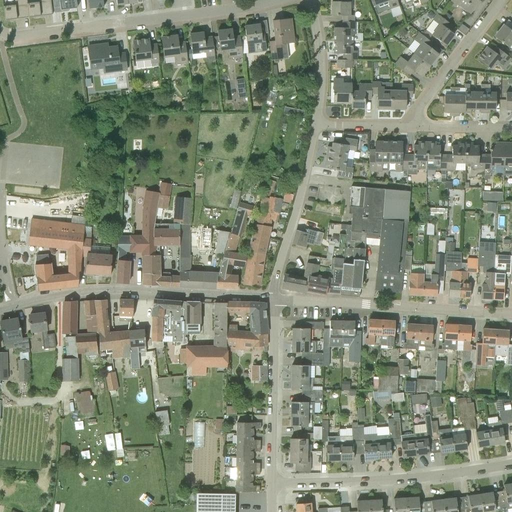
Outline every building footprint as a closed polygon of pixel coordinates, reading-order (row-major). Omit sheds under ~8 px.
[(3,6),(5,20),(17,18),(17,17),(28,15),(28,16),(29,16),(26,0),(14,0),(16,4),(3,6)] [(39,0),(40,2),(27,4),(29,18),(34,17),(40,16),(40,15),(44,15),(52,14),(52,15),(53,15),(50,0),(39,0)] [(60,10),(77,8),(75,0),(52,0),(54,7),(60,6),(60,10)] [(104,7),(102,0),(87,0),(89,9),(104,7)] [(342,22),(353,22),(353,15),(350,15),(350,9),(352,9),(352,0),(345,0),(345,2),(332,2),(332,16),(342,16),(342,22)] [(373,0),(378,13),(391,8),(391,9),(399,6),(396,0),(373,0)] [(480,0),(452,0),(450,4),(455,8),(458,4),(470,14),(480,0)] [(446,46),(454,35),(447,30),(451,24),(438,15),(433,21),(439,26),(432,36),(446,46)] [(280,44),(294,42),(291,19),(273,22),(275,41),(269,42),(272,60),(282,59),(280,44)] [(334,28),(334,41),(352,41),(352,35),(358,35),(358,34),(358,22),(353,22),(342,22),(342,28),(334,28)] [(261,32),(260,24),(245,26),(247,44),(248,54),(266,52),(264,31),(261,32)] [(504,25),(495,37),(503,44),(504,43),(509,47),(511,42),(511,29),(511,31),(504,25)] [(232,29),(217,31),(218,36),(219,47),(220,52),(228,51),(229,59),(243,57),(241,41),(234,42),(232,29)] [(403,29),(398,32),(402,37),(407,33),(403,29)] [(204,38),(203,33),(190,34),(192,54),(205,53),(207,62),(215,61),(213,48),(212,37),(204,38)] [(430,66),(438,55),(431,49),(434,45),(419,33),(413,41),(420,46),(414,54),(430,66)] [(171,37),(162,38),(164,58),(175,56),(176,65),(187,63),(184,42),(178,43),(177,38),(177,36),(171,37)] [(142,40),(133,41),(136,61),(151,59),(151,63),(159,62),(157,44),(150,45),(150,42),(149,39),(142,40)] [(352,41),(334,41),(334,54),(343,54),(343,60),(352,60),(357,61),(357,51),(352,51),(352,42),(352,41)] [(126,70),(124,53),(118,54),(117,48),(102,49),(101,45),(88,47),(91,69),(118,66),(118,71),(126,70)] [(496,54),(487,48),(478,59),(491,68),(496,63),(504,69),(511,59),(511,58),(500,49),(496,54)] [(430,66),(414,54),(406,63),(399,58),(394,65),(409,76),(413,70),(421,77),(430,66)] [(337,60),(337,68),(352,68),(352,60),(343,60),(337,60)] [(236,80),(238,92),(246,91),(244,79),(236,80)] [(351,103),(351,92),(351,85),(343,85),(343,80),(334,79),(334,93),(333,93),(333,103),(351,103)] [(372,85),(371,85),(371,95),(377,95),(377,109),(391,109),(391,92),(391,83),(380,83),(371,83),(372,85)] [(471,110),(476,110),(476,94),(469,94),(469,84),(464,84),(464,96),(464,113),(471,113),(471,110)] [(351,103),(351,108),(365,109),(365,100),(371,100),(371,95),(371,85),(365,85),(365,90),(358,90),(358,92),(351,92),(351,103)] [(403,92),(391,92),(391,109),(405,109),(405,97),(412,97),(412,85),(403,85),(403,92)] [(485,94),(476,94),(476,110),(480,110),(480,113),(485,113),(485,94)] [(485,94),(485,113),(490,113),(490,110),(495,110),(495,94),(485,94)] [(454,116),(454,96),(450,96),(444,96),(444,97),(444,104),(444,112),(449,113),(449,116),(454,116)] [(455,96),(454,116),(459,116),(459,113),(464,113),(464,96),(455,96)] [(326,156),(347,159),(348,150),(356,151),(357,140),(342,138),(341,144),(333,143),(332,147),(327,147),(326,156)] [(369,154),(369,172),(375,172),(375,166),(382,166),(382,164),(388,164),(388,142),(375,142),(375,154),(369,154)] [(388,142),(388,164),(395,164),(395,166),(402,166),(402,171),(406,171),(406,170),(407,170),(407,154),(402,154),(402,142),(388,142)] [(427,169),(427,161),(426,161),(427,142),(418,142),(418,146),(413,146),(413,155),(407,154),(407,170),(416,170),(416,169),(427,169)] [(427,142),(426,161),(427,161),(427,169),(434,169),(446,169),(446,155),(440,155),(440,146),(435,146),(436,142),(427,142)] [(446,155),(446,169),(455,169),(455,164),(464,164),(464,166),(465,166),(465,143),(457,143),(457,146),(452,146),(452,155),(446,155)] [(477,175),(484,175),(484,156),(478,156),(479,146),(473,146),(473,143),(465,143),(465,166),(472,166),(472,171),(477,171),(477,175)] [(503,163),(504,144),(497,144),(497,147),(490,147),(491,154),(484,154),(484,156),(484,175),(490,175),(491,173),(503,173),(503,163)] [(511,147),(511,144),(504,144),(503,163),(503,173),(503,176),(511,176),(511,147)] [(345,169),(347,159),(326,156),(325,164),(329,165),(328,169),(337,171),(336,177),(351,179),(352,169),(345,169)] [(97,165),(94,181),(101,182),(103,166),(97,165)] [(272,192),(275,182),(266,179),(263,190),(272,192)] [(365,238),(366,238),(379,239),(380,239),(382,220),(408,223),(410,192),(351,187),(349,207),(352,207),(351,225),(346,225),(346,231),(366,234),(365,238)] [(484,190),(484,199),(504,199),(504,190),(484,190)] [(88,203),(90,193),(75,195),(74,200),(88,203)] [(262,195),(252,233),(243,286),(259,288),(264,254),(270,227),(271,219),(269,218),(274,198),(262,195)] [(167,210),(169,197),(159,196),(157,209),(167,210)] [(153,229),(153,230),(153,256),(143,257),(143,285),(158,285),(169,286),(170,277),(170,276),(169,275),(169,274),(168,274),(168,273),(167,273),(160,273),(159,245),(179,246),(179,241),(179,226),(180,226),(180,225),(190,225),(191,199),(175,198),(173,224),(155,224),(155,225),(154,229),(153,229)] [(34,211),(34,200),(24,199),(24,211),(34,211)] [(224,254),(218,276),(216,289),(237,289),(237,277),(231,277),(233,266),(240,267),(244,267),(246,255),(235,254),(240,236),(246,214),(250,215),(252,206),(239,202),(230,233),(226,252),(224,252),(224,254)] [(116,283),(128,284),(129,263),(125,263),(126,253),(143,253),(143,257),(153,256),(153,230),(153,229),(154,229),(155,225),(155,224),(157,209),(147,207),(143,231),(143,236),(119,236),(119,239),(117,253),(119,253),(116,283)] [(78,286),(81,258),(82,236),(83,233),(84,233),(85,226),(31,220),(30,243),(29,245),(69,249),(69,261),(68,274),(52,275),(52,264),(49,264),(49,255),(42,255),(42,252),(36,251),(35,266),(38,290),(78,286)] [(380,239),(379,239),(374,291),(401,293),(403,270),(405,257),(406,250),(408,223),(382,220),(380,239)] [(209,241),(210,231),(210,230),(201,230),(200,250),(214,251),(215,241),(209,241)] [(305,230),(304,233),(296,230),(292,243),(304,246),(305,243),(312,244),(313,240),(316,233),(305,230)] [(345,235),(343,257),(363,260),(364,249),(365,249),(366,238),(365,238),(366,234),(346,231),(345,235)] [(90,254),(91,246),(91,234),(84,233),(83,233),(82,236),(81,258),(86,258),(85,274),(110,276),(112,256),(90,254)] [(309,277),(306,292),(325,295),(326,291),(340,293),(341,286),(343,257),(345,235),(339,234),(339,243),(338,249),(334,248),(331,269),(318,266),(316,278),(309,277)] [(189,258),(189,241),(179,241),(179,246),(179,257),(178,287),(216,289),(218,276),(204,275),(203,274),(190,273),(190,266),(187,266),(187,258),(189,258)] [(422,296),(436,296),(437,278),(443,278),(443,281),(444,265),(444,255),(445,242),(445,241),(438,241),(438,255),(436,255),(435,271),(431,270),(431,275),(424,275),(422,296)] [(284,275),(282,288),(306,293),(306,292),(309,277),(316,278),(318,266),(331,269),(334,248),(338,249),(339,243),(328,242),(326,259),(308,256),(303,279),(284,275)] [(452,266),(453,243),(445,242),(444,255),(444,265),(452,266)] [(482,272),(487,276),(487,283),(483,283),(483,300),(493,301),(495,255),(495,245),(478,244),(478,256),(477,267),(483,267),(482,272)] [(504,284),(504,273),(510,273),(511,263),(511,257),(511,256),(495,255),(493,301),(503,301),(504,284)] [(477,267),(478,256),(466,256),(466,261),(461,261),(460,264),(461,264),(459,298),(470,298),(470,283),(466,283),(466,271),(477,272),(477,267)] [(349,287),(360,289),(361,289),(363,260),(343,257),(341,286),(349,287)] [(405,257),(403,270),(410,271),(412,257),(410,257),(405,257)] [(455,266),(452,266),(452,271),(451,283),(449,282),(448,297),(459,298),(461,264),(460,264),(455,264),(455,266)] [(410,274),(408,295),(422,296),(424,275),(410,274)] [(340,294),(359,297),(360,289),(349,287),(341,286),(340,293),(340,294)] [(97,301),(99,330),(109,329),(106,300),(97,301)] [(131,322),(133,316),(133,300),(119,300),(119,319),(119,322),(125,322),(131,322)] [(185,343),(185,302),(181,302),(154,300),(152,316),(152,319),(162,319),(163,342),(185,343)] [(85,301),(86,318),(88,335),(76,336),(66,337),(67,359),(62,359),(62,381),(79,381),(78,358),(78,355),(85,354),(86,358),(98,357),(96,335),(99,335),(99,330),(97,301),(85,301)] [(64,302),(63,335),(75,335),(76,302),(64,302)] [(186,302),(185,302),(185,343),(187,343),(187,335),(199,335),(199,302),(186,302)] [(214,347),(185,348),(186,364),(186,367),(186,376),(206,375),(205,367),(227,367),(227,349),(227,325),(227,313),(227,303),(215,303),(214,347)] [(267,334),(265,305),(251,303),(227,303),(227,313),(249,313),(250,332),(237,331),(237,325),(227,325),(227,349),(236,349),(236,348),(242,348),(242,349),(250,350),(250,348),(254,348),(254,351),(263,350),(263,352),(266,352),(266,346),(267,334)] [(44,314),(29,316),(32,332),(42,330),(45,350),(56,348),(54,334),(46,335),(46,333),(44,314)] [(17,319),(0,322),(6,344),(13,342),(14,352),(22,351),(22,353),(29,352),(27,338),(23,339),(21,329),(19,329),(17,319)] [(152,342),(153,342),(163,342),(162,319),(152,319),(152,342)] [(375,335),(381,335),(382,321),(369,320),(367,339),(366,339),(365,344),(374,345),(375,335)] [(323,329),(323,352),(329,352),(329,346),(341,346),(342,321),(330,321),(329,329),(323,329)] [(354,322),(342,321),(341,346),(348,347),(348,355),(360,355),(360,332),(354,332),(354,322)] [(382,321),(381,335),(381,344),(387,344),(387,347),(387,348),(392,349),(392,337),(394,337),(395,321),(382,321)] [(323,329),(323,323),(305,322),(305,329),(292,328),(292,341),(308,341),(308,329),(323,329)] [(418,350),(418,347),(420,325),(407,324),(406,340),(405,343),(404,343),(403,349),(418,350)] [(418,347),(424,347),(424,350),(433,350),(433,344),(431,344),(433,326),(420,325),(418,347)] [(456,351),(456,350),(458,325),(445,325),(445,343),(442,343),(442,350),(456,351)] [(456,350),(463,350),(461,368),(472,369),(473,345),(470,344),(471,326),(458,325),(456,350)] [(109,329),(99,330),(99,335),(100,351),(105,351),(106,354),(111,354),(110,350),(121,350),(122,359),(130,358),(130,348),(130,347),(129,330),(128,330),(128,331),(109,333),(109,329)] [(495,357),(495,356),(495,344),(496,330),(483,329),(482,345),(476,345),(475,365),(485,366),(485,357),(495,357)] [(144,330),(129,330),(130,347),(145,346),(144,330)] [(511,365),(511,343),(509,343),(509,331),(496,330),(495,344),(495,356),(506,357),(506,366),(511,365)] [(301,359),(323,360),(323,353),(315,353),(315,341),(308,341),(292,341),(292,353),(301,353),(301,359)] [(139,358),(130,358),(131,369),(140,369),(139,358)] [(323,366),(323,360),(301,359),(301,365),(292,365),(291,377),(307,378),(307,366),(323,366)] [(407,375),(407,360),(398,359),(398,368),(398,375),(407,375)] [(31,360),(22,360),(22,378),(31,378),(31,360)] [(435,380),(435,394),(440,394),(441,382),(444,382),(446,361),(437,361),(435,380)] [(253,376),(265,376),(265,366),(253,366),(253,376)] [(397,392),(398,375),(398,368),(379,367),(377,392),(388,392),(390,393),(390,391),(397,392)] [(105,373),(108,391),(118,390),(115,372),(105,373)] [(307,390),(307,378),(291,377),(291,390),(302,390),(301,396),(322,397),(322,391),(307,390)] [(435,394),(435,380),(417,379),(416,392),(435,394)] [(405,381),(404,392),(415,393),(415,382),(405,381)] [(373,400),(388,399),(388,392),(377,392),(373,392),(373,400)] [(403,393),(391,394),(392,402),(404,400),(403,393)] [(322,403),(322,397),(301,396),(301,402),(291,402),(291,414),(311,415),(313,415),(313,403),(322,403)] [(429,407),(440,406),(439,397),(435,398),(429,398),(429,407)] [(470,430),(466,403),(465,398),(457,399),(460,422),(462,421),(463,426),(464,431),(470,430)] [(94,401),(76,403),(78,414),(96,412),(94,401)] [(471,403),(466,403),(470,430),(476,429),(474,417),(475,416),(473,403),(471,403)] [(167,411),(155,412),(157,428),(168,426),(170,426),(167,411)] [(491,445),(504,443),(501,425),(507,424),(505,411),(504,411),(499,412),(500,421),(497,421),(497,423),(488,425),(488,430),(489,430),(491,445)] [(311,415),(291,414),(290,427),(306,427),(306,421),(311,421),(311,415)] [(413,434),(416,456),(429,454),(427,440),(433,440),(431,422),(430,416),(424,416),(426,433),(413,434)] [(399,418),(393,419),(395,437),(400,436),(403,457),(416,456),(413,434),(401,436),(399,418)] [(378,459),(391,458),(389,438),(395,437),(393,419),(387,419),(388,427),(376,428),(376,434),(377,436),(376,436),(378,459)] [(224,430),(224,420),(215,420),(215,429),(224,430)] [(437,421),(431,422),(433,440),(439,439),(440,453),(454,451),(451,435),(450,428),(438,430),(437,421)] [(260,429),(261,423),(237,422),(237,434),(253,435),(253,429),(260,429)] [(351,423),(351,424),(352,436),(339,437),(340,460),(353,460),(353,440),(358,439),(358,425),(357,425),(357,422),(351,423)] [(365,460),(378,459),(376,436),(377,436),(376,434),(364,435),(363,425),(358,425),(358,439),(363,439),(365,460)] [(451,435),(454,451),(467,449),(464,434),(464,431),(463,426),(450,428),(451,435)] [(478,447),(491,445),(489,430),(488,430),(476,432),(478,447)] [(260,446),(260,440),(253,440),(253,435),(237,434),(236,446),(260,446)] [(327,461),(340,460),(339,437),(331,437),(331,445),(326,445),(327,461)] [(306,451),(306,440),(290,439),(290,451),(306,451)] [(236,457),(253,457),(253,452),(260,452),(260,446),(236,446),(236,457)] [(310,472),(310,457),(310,452),(306,451),(290,451),(290,463),(295,464),(295,471),(310,472)] [(236,457),(236,468),(260,469),(260,463),(252,463),(253,457),(236,457)] [(260,474),(260,469),(236,468),(236,480),(252,480),(252,474),(260,474)] [(236,491),(259,492),(259,486),(252,486),(252,480),(236,480),(236,491)] [(511,483),(503,485),(506,503),(500,504),(501,511),(508,511),(508,509),(511,508),(511,483)] [(491,491),(480,493),(482,511),(501,511),(500,504),(494,505),(493,492),(491,493),(491,491)] [(197,492),(196,511),(235,511),(236,493),(197,492)] [(482,511),(480,493),(469,495),(470,496),(468,496),(470,508),(464,509),(463,511),(482,511)] [(419,511),(418,497),(406,498),(406,511),(419,511)] [(454,498),(454,497),(443,498),(444,511),(463,511),(464,509),(457,510),(456,498),(454,498)] [(394,511),(406,511),(406,498),(393,499),(394,511)] [(444,511),(443,498),(433,500),(433,501),(431,501),(432,511),(425,511),(444,511)] [(388,511),(388,510),(382,510),(381,500),(369,501),(369,511),(388,511)] [(369,511),(369,501),(356,501),(357,511),(369,511)] [(296,504),(296,511),(311,511),(311,503),(296,504)]
